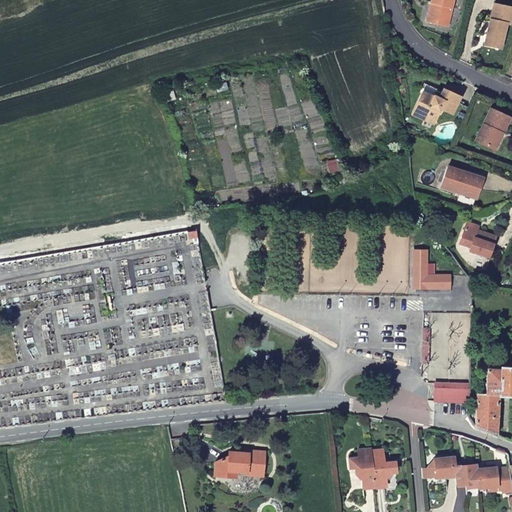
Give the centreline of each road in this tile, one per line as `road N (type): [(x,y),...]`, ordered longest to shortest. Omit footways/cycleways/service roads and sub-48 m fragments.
road 1 (secondary): [(0,437),(331,402)]
road 2 (residential): [(391,0),(426,52),(511,94)]
road 3 (residential): [(412,416),(414,394),(404,379),(357,362),(339,368),(331,402)]
